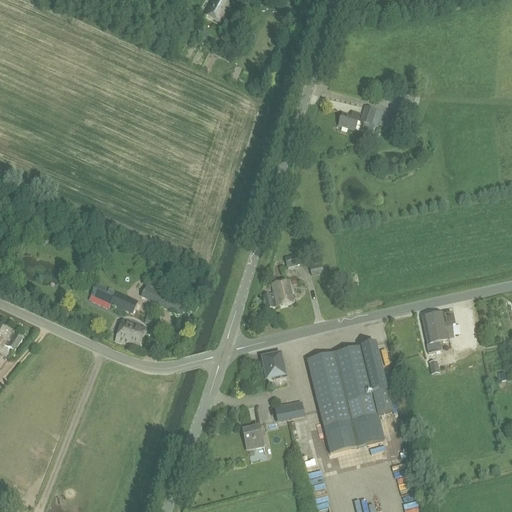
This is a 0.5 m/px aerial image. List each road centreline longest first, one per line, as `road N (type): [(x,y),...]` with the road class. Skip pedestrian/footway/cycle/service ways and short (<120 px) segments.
road 1 (tertiary): [(223,355),(336,0)]
road 2 (tertiary): [(223,355),(511,287)]
road 3 (tertiary): [(223,355),(147,366),(0,305)]
road 4 (tertiary): [(171,511),(223,355)]
